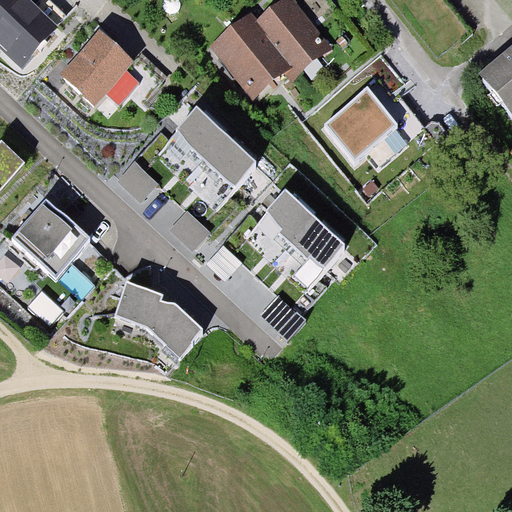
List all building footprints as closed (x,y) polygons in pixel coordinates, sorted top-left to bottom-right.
[(26,0),(0,0),(0,49),(22,69),(43,45),(74,12),(61,0),(39,0),(34,6),(26,0)] [(285,0),(258,22),(256,24),(292,69),(286,74),(293,83),(334,50),(293,0),(285,0)] [(256,24),(258,22),(252,14),(211,48),(254,100),(286,74),(292,69),(256,24)] [(135,65),(100,33),(79,55),(60,76),(95,108),(107,95),(127,73),(135,65)] [(511,50),(478,78),(511,118),(511,50)] [(140,84),(127,73),(107,95),(119,106),(140,84)] [(404,127),(368,84),(319,125),(354,168),(404,127)] [(206,161),(227,139),(197,111),(176,133),(200,155),(206,161)] [(227,139),(206,161),(213,167),(235,188),(256,166),(227,139)] [(0,145),(0,191),(24,165),(2,144),(0,145)] [(122,193),(197,261),(217,240),(142,172),(122,193)] [(292,247),(316,221),(286,193),(266,214),(283,230),(279,234),(284,239),(292,247)] [(64,218),(47,202),(12,239),(56,279),(90,242),(64,218)] [(316,221),(292,247),(299,253),(307,261),(310,258),(324,271),(345,249),(316,221)] [(243,264),(224,247),(207,266),(225,283),(243,264)] [(163,298),(127,285),(116,317),(147,328),(181,359),(203,334),(174,307),(167,305),(161,303),(163,298)] [(46,296),(34,310),(55,329),(67,315),(46,296)] [(296,314),(279,298),(262,315),(278,332),(296,314)] [(298,313),(296,314),(278,332),(288,342),(307,322),(298,313)]
